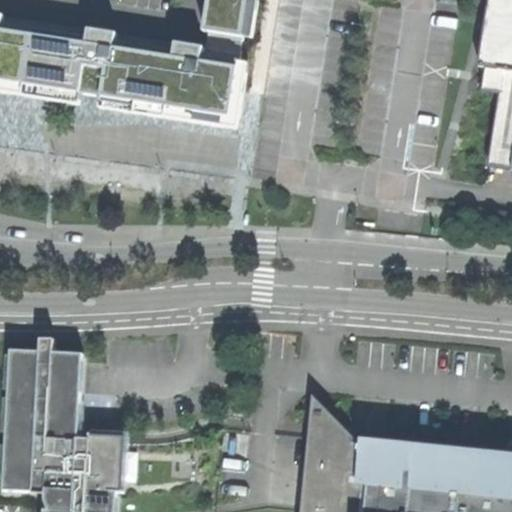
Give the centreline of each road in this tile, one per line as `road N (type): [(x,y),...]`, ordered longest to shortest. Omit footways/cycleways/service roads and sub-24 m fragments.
road 1 (unclassified): [(327,251),(0,251)]
road 2 (unclassified): [(0,304),(323,298)]
road 3 (unclassified): [(323,298),(511,315)]
road 4 (unclassified): [(511,266),(327,251)]
road 5 (unknown): [(318,376),(294,380),(279,402),(271,498)]
